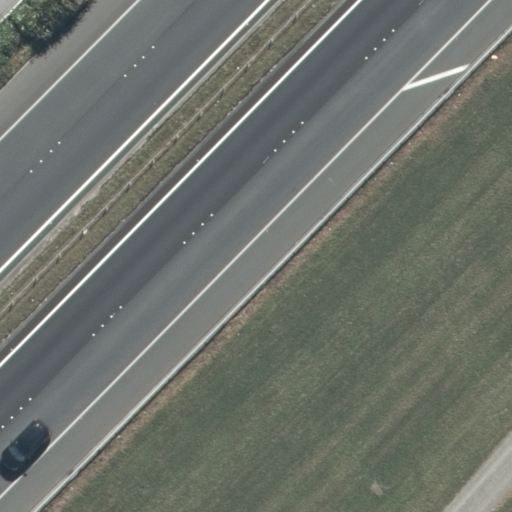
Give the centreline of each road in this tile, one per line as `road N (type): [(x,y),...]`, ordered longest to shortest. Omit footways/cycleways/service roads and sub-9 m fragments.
road 1 (trunk): [(425,0),(0,431)]
road 2 (trunk): [(0,205),(202,0)]
